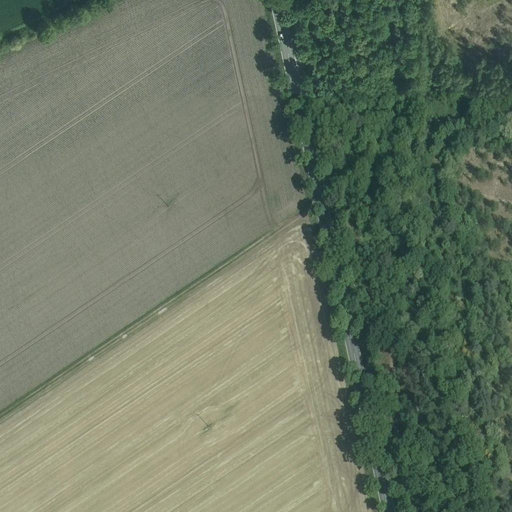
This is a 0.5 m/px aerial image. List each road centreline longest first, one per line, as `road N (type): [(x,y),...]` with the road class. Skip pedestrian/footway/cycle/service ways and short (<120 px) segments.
road 1 (tertiary): [(386,511),(277,0)]
road 2 (track): [(0,422),(320,203)]
